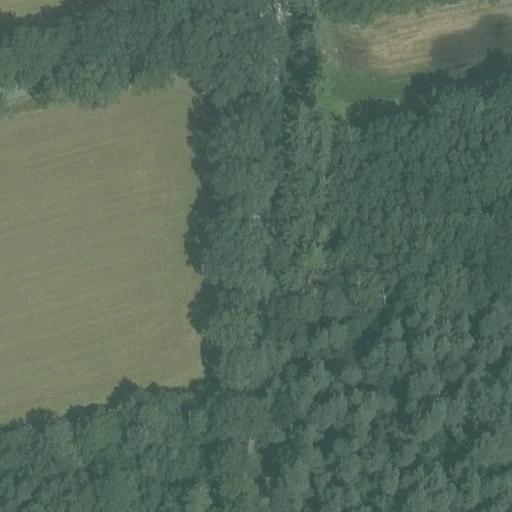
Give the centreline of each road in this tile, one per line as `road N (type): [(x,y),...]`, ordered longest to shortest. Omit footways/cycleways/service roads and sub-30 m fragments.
road 1 (tertiary): [(255,511),(270,9)]
road 2 (unclassified): [(0,94),(246,27),(270,9)]
